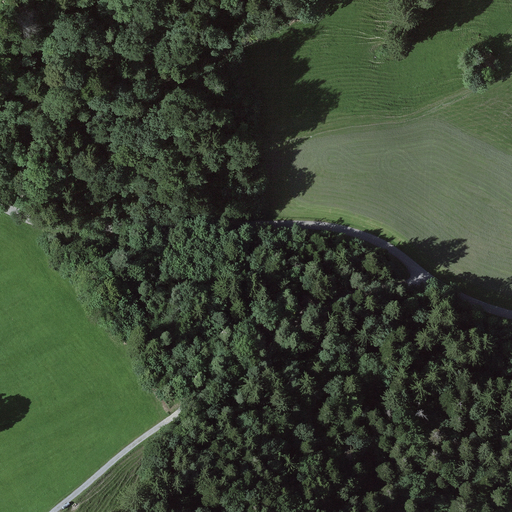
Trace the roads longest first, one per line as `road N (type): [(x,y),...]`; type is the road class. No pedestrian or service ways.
road 1 (unclassified): [(511,315),(437,286),(354,232),(280,224),(69,226),(37,223),(0,205)]
road 2 (track): [(50,511),(126,446),(341,300),(437,286)]
